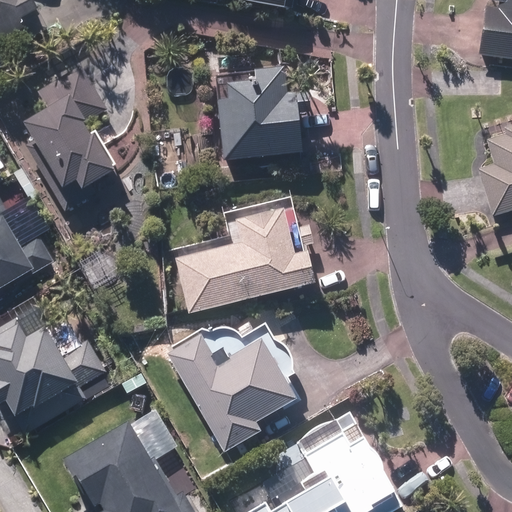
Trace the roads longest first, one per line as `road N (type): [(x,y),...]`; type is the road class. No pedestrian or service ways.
road 1 (residential): [(397,0),(399,159),(413,272),(425,304)]
road 2 (residential): [(425,304),(438,366),(511,484)]
